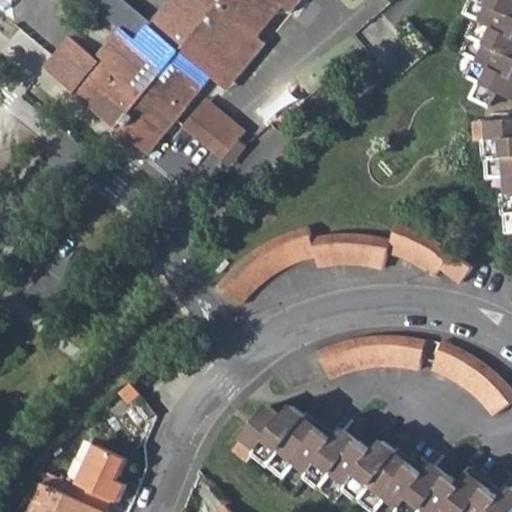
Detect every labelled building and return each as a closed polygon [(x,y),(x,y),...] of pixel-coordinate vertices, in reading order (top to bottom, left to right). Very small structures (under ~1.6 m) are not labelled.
[(170,0),(151,22),(142,34),(139,37),(124,24),(97,57),(70,89),(92,106),(150,154),(215,75),(214,69),(227,67),(228,75),(241,73),(268,42),(252,30),(276,0),(277,0),(292,11),(301,0),(170,0)] [(151,22),(124,0),(99,0),(142,34),(151,22)] [(493,104),(502,87),(511,91),(511,0),(480,0),(475,13),(487,18),(471,53),(485,58),(477,75),(482,78),(474,95),(493,104)] [(44,68),(70,89),(97,57),(70,35),(44,68)] [(186,125),(193,131),(221,107),(208,97),(186,125)] [(248,130),(221,107),(193,131),(226,158),(226,160),(233,166),(250,144),(242,139),(248,130)] [(511,116),(480,119),(481,137),(496,137),(499,173),(511,172),(511,175),(511,116)] [(439,274),(442,269),(454,253),(457,250),(450,245),(439,238),(425,231),(410,226),(399,221),(396,233),(386,230),(371,228),(357,227),(341,228),(326,230),(315,233),(311,222),(300,226),(281,233),(265,242),(254,249),(241,260),(230,271),(219,284),(244,302),(256,288),(266,279),(277,270),(285,265),(297,259),(307,255),(318,251),(321,261),(331,259),(345,258),(356,257),(366,258),(380,259),(388,262),(391,252),(396,253),(403,255),(413,259),(421,263),(428,267),(439,274)] [(474,269),(454,253),(442,269),(462,286),(474,269)] [(422,364),(424,356),(429,339),(420,336),(400,333),(384,333),(371,334),(355,337),(342,340),(331,344),(320,348),(331,373),(344,366),(356,363),(368,361),(379,359),(395,360),(411,362),(422,364)] [(437,359),(435,365),(439,366),(448,370),(457,375),(465,380),(474,387),(482,394),(490,402),(497,411),(511,398),(511,384),(505,376),(497,369),(488,362),(480,356),(471,351),(462,345),(453,341),(445,338),(443,343),(437,359)] [(424,356),(437,359),(443,343),(429,339),(424,356)] [(128,400),(140,388),(133,379),(120,390),(128,400)] [(511,511),(511,488),(507,495),(477,471),(469,482),(441,461),(432,472),(403,449),(394,460),(366,438),(356,450),(311,414),(301,427),(288,416),(253,461),(266,472),(275,460),(320,496),(329,484),(357,506),(366,495),(387,511),(399,511),(405,506),(412,511),(511,511)] [(47,473),(41,485),(98,511),(105,511),(110,501),(117,505),(125,487),(114,482),(124,462),(91,447),(73,485),(65,481),(64,482),(47,473)] [(98,511),(41,485),(29,511),(98,511)]
